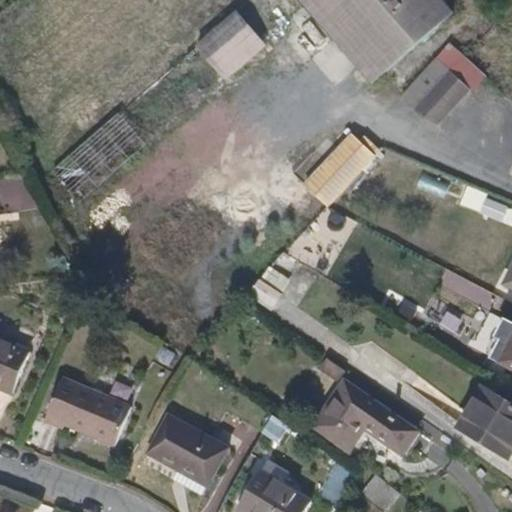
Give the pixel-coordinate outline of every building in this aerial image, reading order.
[(439,0),(300,0),(373,84),(452,15),(439,0)] [(237,15),(75,155),(103,188),(266,48),(237,15)] [(464,61),(451,75),(469,93),(483,78),(464,61)] [(469,93),(451,75),(437,63),(404,99),(436,130),(469,93)] [(336,200),(371,163),(356,147),(318,177),(336,200)] [(371,294),(381,276),(355,261),(345,278),(371,294)] [(271,269),(247,294),(274,311),(292,282),(271,269)] [(0,339),(0,390),(13,396),(32,354),(0,339)] [(64,430),(66,427),(115,448),(132,409),(65,380),(47,423),(64,430)] [(351,453),(366,431),(404,456),(419,434),(346,383),(315,428),(351,453)] [(511,457),(511,407),(483,390),(459,428),(511,460),(511,457)] [(149,455),(179,474),(175,482),(204,498),(230,450),(171,418),(149,455)] [(263,473),(240,511),(307,511),(313,502),(263,473)] [(384,511),(389,511),(401,496),(376,478),(363,494),(384,511)]
